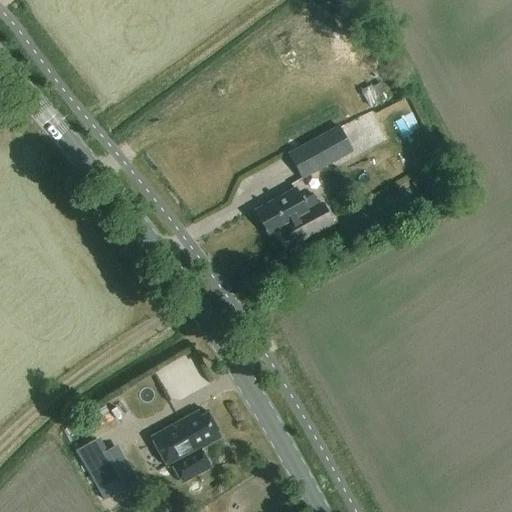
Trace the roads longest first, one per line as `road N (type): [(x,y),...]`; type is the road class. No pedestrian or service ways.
road 1 (tertiary): [(319,511),(249,381),(159,251),(0,62)]
road 2 (track): [(193,300),(52,394),(0,448)]
